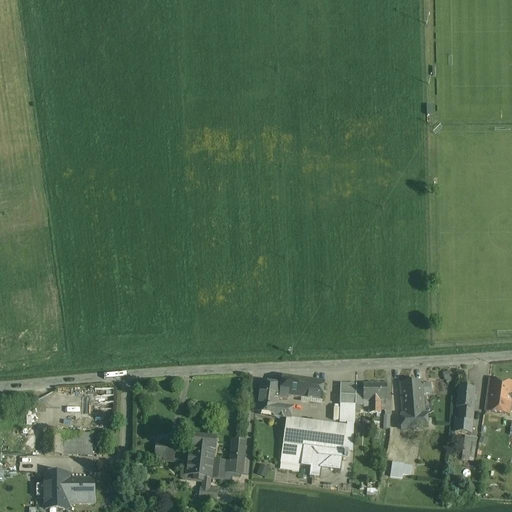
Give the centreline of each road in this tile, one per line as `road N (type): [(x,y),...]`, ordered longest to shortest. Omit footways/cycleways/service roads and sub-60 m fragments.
road 1 (residential): [(0,387),(511,353)]
road 2 (unknown): [(272,367),(275,511)]
road 3 (unknown): [(47,383),(55,510)]
